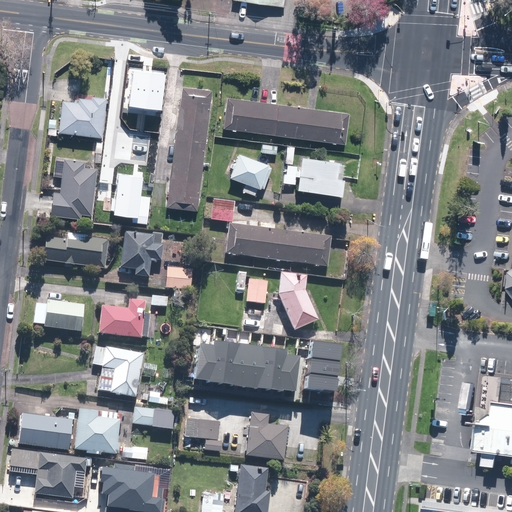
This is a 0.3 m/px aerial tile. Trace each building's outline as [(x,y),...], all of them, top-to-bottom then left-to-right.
[(230,0),(230,2),(282,9),(282,0),(230,0)] [(166,75),(134,71),(129,106),(161,110),(166,75)] [(179,87),(164,208),(195,212),(210,91),(179,87)] [(58,101),(54,134),(99,139),(104,98),(76,95),(75,103),(58,101)] [(348,114),(224,97),(220,130),(344,146),(348,114)] [(277,147),(260,145),(258,153),(275,156),(277,147)] [(293,147),(284,147),(283,162),(292,163),(293,147)] [(270,167),(235,153),(225,178),(242,185),(239,192),(253,197),(257,188),(261,190),(270,167)] [(294,186),(293,191),(338,197),(343,164),(298,157),(297,167),(283,164),(280,184),(294,186)] [(50,192),(47,216),(79,220),(79,215),(90,217),(96,169),(81,167),(82,162),(61,159),(57,193),(50,192)] [(143,177),(119,174),(113,215),(133,217),(133,222),(147,224),(150,197),(141,196),(143,177)] [(211,200),(208,220),(230,223),(233,202),(211,200)] [(330,237),(226,224),(221,256),(326,269),(330,237)] [(152,236),(122,232),(118,269),(132,271),(132,277),(146,279),(148,261),(159,262),(161,246),(151,245),(152,236)] [(43,237),(40,262),(104,270),(108,239),(66,234),(65,240),(43,237)] [(191,270),(164,268),(162,289),(189,292),(191,270)] [(281,272),(278,294),(295,331),(320,320),(306,289),(308,275),(281,272)] [(268,280),(249,278),(247,301),(266,303),(268,280)] [(98,307),(95,335),(139,340),(143,302),(126,300),(125,310),(98,307)] [(40,328),(79,333),(82,306),(45,302),(44,305),(34,304),(31,325),(40,327),(40,328)] [(266,311),(241,309),(239,328),(265,331),(266,311)] [(214,340),(214,344),(209,380),(209,382),(222,384),(227,341),(214,340)] [(239,343),(227,341),(222,384),(233,385),(239,343)] [(341,345),(311,341),(305,388),(335,392),(341,345)] [(209,380),(214,344),(197,342),(192,378),(209,380)] [(251,344),(239,343),(233,385),(246,387),(251,344)] [(263,346),(251,344),(246,387),(258,388),(263,346)] [(141,355),(93,346),(90,366),(99,367),(95,393),(133,399),(141,355)] [(275,347),(263,346),(258,388),(270,390),(275,347)] [(288,349),(275,347),(270,390),(282,391),(282,389),(287,354),(288,349)] [(287,354),(282,389),(295,391),(300,356),(287,354)] [(157,365),(142,363),(141,375),(155,377),(157,365)] [(474,422),(470,452),(480,454),(478,467),(494,469),(495,456),(511,457),(511,404),(498,403),(490,402),(488,414),(474,422)] [(172,413),(132,408),(130,426),(170,431),(172,413)] [(75,410),(70,451),(114,456),(118,420),(96,418),(97,412),(75,410)] [(248,413),(242,457),(280,463),(285,427),(266,424),(267,416),(248,413)] [(70,420),(19,414),(15,445),(66,452),(70,420)] [(218,423),(184,420),(182,438),(216,441),(218,423)] [(147,449),(121,446),(120,458),(146,461),(147,449)] [(89,459),(11,449),(7,476),(36,479),(35,494),(74,499),(76,478),(86,479),(89,459)] [(130,511),(131,511),(163,511),(165,500),(162,499),(162,498),(152,497),(155,473),(135,470),(135,466),(115,463),(114,467),(102,466),(100,482),(103,482),(102,493),(108,494),(105,511),(130,511)] [(238,465),(231,511),(265,511),(268,493),(263,493),(266,469),(238,465)]
